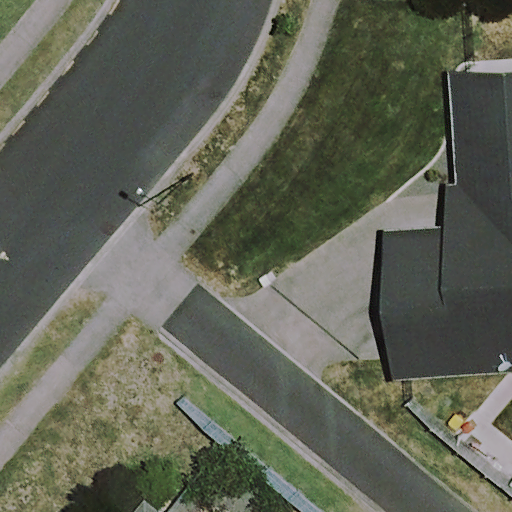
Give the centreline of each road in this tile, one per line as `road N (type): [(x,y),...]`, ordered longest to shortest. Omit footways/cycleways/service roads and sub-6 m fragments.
road 1 (residential): [(50,207),(423,511)]
road 2 (residential): [(195,0),(147,79),(50,207)]
